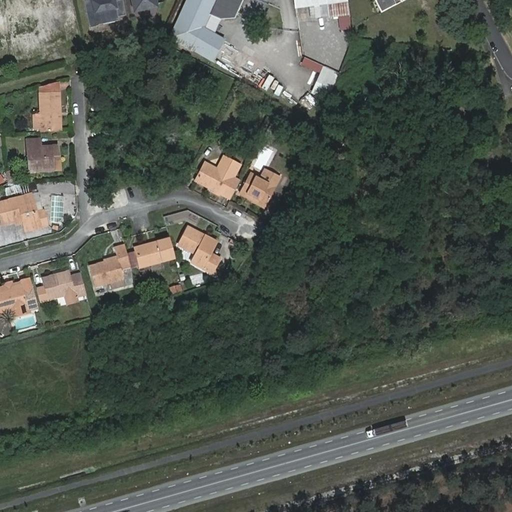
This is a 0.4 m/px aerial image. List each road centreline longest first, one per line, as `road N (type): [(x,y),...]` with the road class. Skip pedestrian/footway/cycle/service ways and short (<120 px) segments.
road 1 (primary): [(511,399),(112,511)]
road 2 (residential): [(83,227),(169,199),(236,224)]
road 3 (residential): [(83,227),(78,75)]
